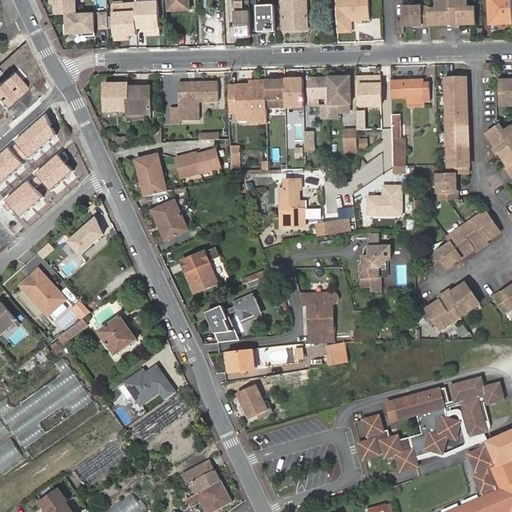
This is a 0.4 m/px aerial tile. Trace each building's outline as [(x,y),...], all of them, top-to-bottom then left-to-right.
[(77,14),(76,0),(54,0),(55,4),(56,15),(66,15),(77,14)] [(165,0),(166,1),(168,1),(168,12),(190,10),(189,0),(165,0)] [(283,0),(282,0),(282,30),(308,30),(306,0),(283,0)] [(336,0),(338,33),(352,32),(351,21),(357,21),(357,23),(363,23),(363,21),(370,20),(368,0),(336,0)] [(405,7),(406,25),(444,24),(444,12),(450,12),(457,12),(458,23),(475,23),(474,8),(465,7),(464,0),(435,0),(435,8),(427,8),(426,8),(426,6),(405,7)] [(488,0),(490,24),(511,23),(511,11),(511,0),(488,0)] [(158,3),(135,4),(137,29),(144,29),(145,36),(160,35),(158,3)] [(129,33),(137,32),(137,29),(135,4),(112,5),(114,41),(129,40),(129,36),(129,33)] [(275,32),(274,6),(256,6),(258,33),(275,32)] [(402,25),(406,25),(405,7),(401,8),(402,20),(396,20),(396,30),(402,30),(402,25)] [(235,34),(250,34),(249,11),(234,12),(235,34)] [(94,20),(94,13),(77,14),(66,15),(67,25),(67,35),(78,34),(95,33),(95,30),(92,30),(92,20),(94,20)] [(108,25),(107,13),(99,13),(100,26),(108,25)] [(29,90),(14,73),(0,84),(0,101),(7,109),(29,90)] [(384,106),(383,77),(374,77),(374,80),(362,80),(363,107),(384,106)] [(350,78),(329,79),(329,99),(329,105),(329,107),(330,116),(339,116),(339,111),(338,105),(346,105),(351,104),(350,78)] [(329,99),(329,79),(310,79),(310,107),(320,106),(320,99),(329,99)] [(286,108),(285,83),(278,84),(278,80),(267,81),(267,108),(286,108)] [(304,107),(304,80),(296,80),(296,82),(285,83),(286,108),(304,107)] [(417,80),(391,81),(392,99),(409,99),(424,98),(424,102),(433,101),(432,83),(424,83),(417,83),(417,80)] [(455,167),(455,161),(460,161),(460,157),(467,157),(466,140),(460,141),(460,137),(455,137),(455,131),(455,126),(460,126),(460,122),(466,122),(466,106),(460,106),(460,102),(454,102),(454,97),(454,93),(460,93),(459,89),(465,88),(465,80),(445,81),(447,175),(436,175),(437,201),(455,200),(455,175),(467,175),(467,166),(455,167)] [(511,107),(511,80),(503,81),(503,107),(511,107)] [(180,107),(180,119),(200,119),(200,102),(219,100),(219,82),(200,81),(200,85),(194,85),(195,82),(179,82),(180,107)] [(229,86),(229,114),(239,114),(239,120),(252,120),(252,111),(267,111),(267,108),(267,81),(250,82),(250,85),(229,86)] [(130,116),(128,88),(127,88),(126,85),(104,85),(105,112),(129,112),(128,115),(130,116)] [(150,88),(128,88),(130,116),(151,115),(150,88)] [(465,97),(465,88),(459,89),(460,93),(454,93),(454,97),(465,97)] [(465,97),(454,97),(454,102),(460,102),(460,106),(466,106),(465,97)] [(424,98),(409,99),(410,107),(424,106),(424,102),(424,98)] [(180,124),(180,119),(180,107),(172,107),(173,124),(180,124)] [(304,107),(286,108),(286,115),(305,115),(304,107)] [(252,120),(267,119),(267,115),(267,111),(252,111),(252,120)] [(0,186),(56,134),(46,113),(0,156),(0,186)] [(400,114),(392,115),(393,147),(393,166),(401,166),(400,114)] [(466,131),(466,122),(460,122),(460,126),(455,126),(455,131),(466,131)] [(293,143),(301,144),(303,124),(295,124),(293,143)] [(511,168),(511,166),(511,128),(506,132),(502,125),(489,134),(498,148),(511,140),(511,142),(511,147),(502,155),(511,168)] [(347,131),(347,148),(358,147),(357,130),(347,131)] [(460,141),(466,140),(466,131),(455,131),(455,137),(460,137),(460,141)] [(305,132),(306,153),(315,153),(314,132),(305,132)] [(155,145),(164,145),(163,136),(154,136),(155,145)] [(115,138),(115,147),(127,146),(127,138),(115,138)] [(511,142),(511,140),(498,148),(502,155),(511,147),(511,142)] [(230,166),(239,166),(239,145),(230,145),(230,166)] [(304,157),(304,148),(296,148),(296,157),(304,157)] [(183,179),(221,167),(216,151),(197,156),(195,154),(177,159),(183,179)] [(74,171),(60,154),(38,173),(52,190),(74,171)] [(150,197),(170,192),(160,154),(138,160),(145,183),(146,183),(150,197)] [(467,166),(467,164),(467,157),(460,157),(460,161),(455,161),(455,167),(467,166)] [(401,166),(393,166),(393,174),(410,173),(409,166),(401,166)] [(300,208),(300,201),(299,188),(302,188),(302,179),(285,179),(285,189),(282,189),(283,227),(307,226),(306,208),(300,208)] [(43,198),(29,181),(7,200),(21,217),(43,198)] [(181,214),(174,201),(155,210),(162,226),(164,225),(170,239),(190,230),(182,213),(181,214)] [(500,234),(485,212),(464,227),(472,238),(477,234),(485,245),(500,234)] [(104,235),(96,219),(68,242),(81,256),(104,235)] [(333,234),(333,222),(320,223),(321,235),(333,234)] [(342,234),(341,222),(333,222),(333,234),(342,234)] [(428,259),(431,264),(439,276),(461,261),(473,252),(466,241),(472,238),(464,227),(446,239),(450,245),(428,259)] [(479,248),(485,245),(477,234),(472,238),(479,248)] [(367,236),(367,246),(380,245),(380,236),(367,236)] [(473,252),(479,248),(472,238),(466,241),(473,252)] [(371,287),(371,292),(382,291),(381,277),(380,278),(379,268),(381,268),(384,264),(384,261),(387,261),(392,257),(391,245),(380,245),(367,246),(368,260),(362,261),(362,265),(359,265),(360,288),(371,287)] [(221,258),(217,248),(206,253),(210,263),(221,258)] [(210,263),(206,253),(183,263),(196,293),(219,283),(210,263)] [(67,300),(39,269),(20,286),(49,317),(67,300)] [(273,279),(270,270),(267,271),(258,274),(259,278),(261,283),(273,279)] [(256,275),(244,280),(245,284),(258,279),(256,275)] [(442,299),(428,309),(443,330),(463,317),(482,304),(467,282),(455,291),(462,302),(455,306),(449,310),(442,299)] [(511,287),(496,299),(506,314),(511,309),(511,287)] [(448,295),(455,306),(462,302),(455,291),(448,295)] [(332,293),(301,294),(302,305),(309,305),(310,334),(334,333),(333,304),(335,303),(337,301),(337,300),(336,297),(334,295),(332,295),(332,293)] [(238,340),(228,314),(239,310),(244,310),(249,312),(251,313),(253,314),(257,317),(263,311),(257,295),(236,302),(238,307),(227,311),(225,305),(208,311),(219,341),(238,340)] [(448,295),(442,299),(449,310),(455,306),(448,295)] [(90,312),(81,301),(72,310),(81,320),(90,312)] [(0,335),(16,321),(0,303),(0,335)] [(243,322),(264,315),(263,311),(257,317),(253,314),(251,313),(249,312),(244,310),(239,310),(243,322)] [(136,342),(120,319),(100,332),(116,355),(136,342)] [(83,322),(59,339),(63,344),(87,327),(83,322)] [(355,339),(375,338),(375,329),(355,330),(355,339)] [(334,341),(334,333),(310,334),(310,342),(334,341)] [(52,344),(56,350),(59,355),(67,349),(63,344),(59,339),(52,344)] [(326,346),(329,365),(349,362),(345,342),(326,346)] [(52,344),(37,355),(41,361),(56,350),(52,344)] [(293,349),(295,360),(303,359),(301,348),(293,349)] [(253,349),(229,352),(230,371),(255,368),(253,349)] [(0,410),(31,458),(101,413),(66,358),(0,400),(0,410)] [(161,393),(171,385),(158,367),(148,374),(144,377),(141,374),(123,387),(138,409),(161,393)] [(266,377),(268,389),(283,387),(283,384),(300,381),(298,372),(281,375),(281,374),(266,377)] [(454,401),(451,402),(452,408),(459,406),(468,438),(486,433),(484,424),(483,421),(487,420),(483,406),(486,405),(487,406),(505,401),(499,383),(483,387),(480,378),(450,386),(454,401)] [(167,401),(177,394),(171,385),(161,393),(167,401)] [(256,412),(258,415),(259,419),(274,413),(272,409),(269,410),(257,385),(237,395),(241,403),(244,402),(250,414),(256,412)] [(451,402),(443,404),(439,389),(394,401),(396,410),(393,410),(395,420),(416,414),(417,419),(421,434),(399,440),(398,437),(390,439),(389,433),(384,435),(379,419),(363,423),(369,444),(360,446),(363,457),(364,461),(385,456),(386,460),(397,457),(401,471),(417,467),(415,456),(414,451),(426,448),(433,451),(441,454),(448,438),(455,441),(457,435),(461,424),(455,422),(447,420),(443,419),(442,415),(446,414),(452,412),(451,409),(452,408),(451,402)] [(249,419),(258,415),(256,412),(250,414),(244,402),(241,403),(249,419)] [(398,437),(399,440),(421,434),(417,419),(394,425),(398,437)] [(482,497),(448,511),(509,511),(511,511),(511,430),(508,433),(487,442),(489,444),(467,453),(476,474),(472,476),(482,497)] [(74,469),(86,485),(125,457),(113,441),(74,469)] [(212,511),(230,503),(210,462),(184,476),(188,485),(192,484),(207,511),(212,511)] [(296,483),(293,474),(285,477),(287,485),(296,483)] [(75,511),(68,502),(70,501),(61,487),(39,502),(46,511),(75,511)] [(102,511),(142,511),(145,510),(134,492),(102,511)]
